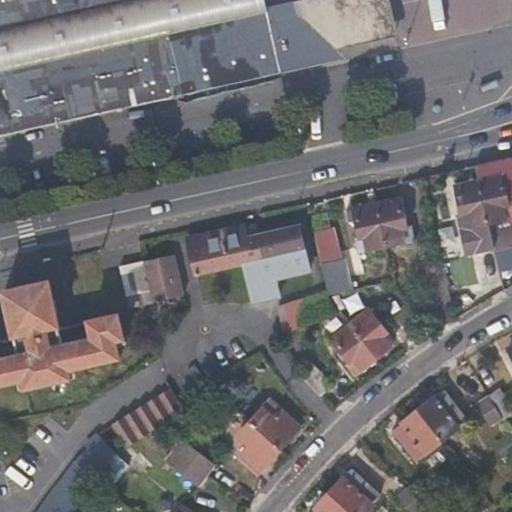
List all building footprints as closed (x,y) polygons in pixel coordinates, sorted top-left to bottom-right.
[(0,68),(3,68),(150,35),(163,32),(267,8),(264,0),(108,0),(82,6),(52,12),(0,24),(0,68)] [(0,0),(0,24),(52,12),(49,0),(0,0)] [(49,0),(52,12),(82,6),(80,0),(49,0)] [(295,13),(305,61),(342,53),(336,48),(309,25),(314,8),(350,0),(382,0),(391,36),(399,34),(390,0),(303,0),(268,8),(270,18),(295,13)] [(336,48),(391,36),(382,0),(350,0),(314,8),(309,25),(336,48)] [(420,0),(405,0),(413,21),(426,16),(420,0)] [(471,0),(441,0),(446,37),(475,34),(471,0)] [(163,32),(176,90),(305,61),(295,13),(270,18),(268,8),(267,8),(163,32)] [(150,35),(164,93),(176,90),(163,32),(150,35)] [(3,68),(17,126),(164,93),(150,35),(3,68)] [(0,68),(0,130),(17,126),(3,68),(0,68)] [(511,158),(473,167),(476,180),(487,226),(487,228),(508,224),(511,241),(511,158)] [(487,228),(487,226),(476,180),(452,185),(458,213),(455,213),(459,232),(464,253),(479,250),(486,282),(499,279),(487,228)] [(373,204),(383,248),(413,241),(410,226),(406,226),(400,199),(373,204)] [(383,248),(373,204),(349,210),(355,239),(352,240),(356,255),(383,248)] [(320,258),(339,253),(332,226),(313,230),(320,258)] [(186,253),(191,275),(240,264),(248,303),(274,297),(271,281),(305,273),(294,229),(256,237),(255,231),(242,234),(240,227),(194,238),(197,250),(186,253)] [(191,275),(186,253),(170,256),(176,278),(191,275)] [(167,287),(170,299),(180,297),(176,278),(170,256),(141,261),(149,291),(167,287)] [(149,291),(141,261),(118,267),(128,308),(151,303),(149,291)] [(337,262),(316,266),(324,300),(329,298),(342,295),(340,286),(343,285),(337,262)] [(432,307),(440,305),(449,303),(440,265),(422,268),(432,307)] [(0,383),(27,377),(28,382),(29,387),(73,376),(71,368),(122,356),(118,341),(127,338),(121,314),(91,321),(94,333),(53,342),(49,327),(60,325),(49,281),(5,292),(16,335),(27,332),(30,346),(0,353),(0,383)] [(149,291),(150,297),(151,303),(170,299),(167,287),(149,291)] [(344,294),(342,295),(329,298),(345,317),(356,308),(344,294)] [(336,314),(324,300),(292,309),(298,325),(336,314)] [(369,320),(373,317),(368,310),(364,314),(369,320)] [(347,327),(375,360),(390,348),(382,338),(387,334),(373,317),(369,320),(364,314),(347,327)] [(375,360),(347,327),(328,343),(346,366),(344,368),(353,378),(375,360)] [(297,374),(317,397),(328,386),(309,364),(297,374)] [(240,408),(244,403),(247,399),(233,386),(225,395),(240,408)] [(128,448),(184,413),(169,387),(112,422),(128,448)] [(445,443),(471,422),(444,389),(419,409),(445,443)] [(500,421),(506,417),(511,413),(496,390),(484,397),(499,420),(500,421)] [(499,420),(484,397),(472,406),(487,428),(499,420)] [(298,425),(270,399),(249,422),(277,449),(298,425)] [(419,464),(445,443),(419,409),(400,424),(403,428),(399,431),(396,435),(419,464)] [(263,463),(277,449),(249,422),(228,445),(251,467),(258,459),(263,463)] [(392,430),(396,435),(399,431),(403,428),(400,424),(392,430)] [(82,449),(85,451),(87,452),(40,511),(73,511),(107,468),(104,466),(114,452),(92,436),(82,449)] [(182,441),(173,452),(204,476),(213,464),(182,441)] [(196,486),(200,481),(204,476),(173,452),(165,464),(196,486)] [(258,459),(251,467),(256,472),(263,463),(258,459)] [(330,494),(348,511),(364,511),(378,497),(351,470),(330,494)] [(426,511),(427,511),(432,508),(437,503),(419,483),(408,492),(426,511)] [(348,511),(330,494),(313,511),(348,511)]
